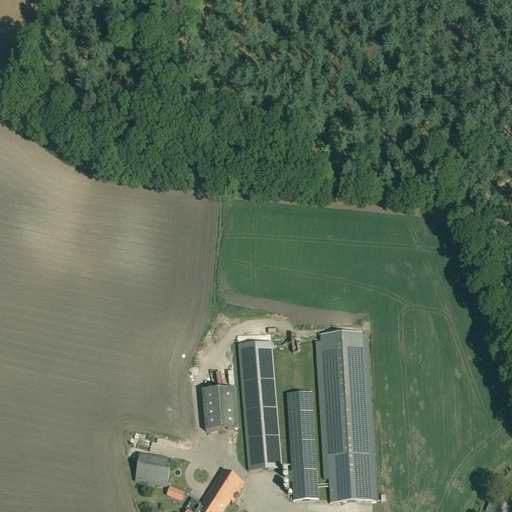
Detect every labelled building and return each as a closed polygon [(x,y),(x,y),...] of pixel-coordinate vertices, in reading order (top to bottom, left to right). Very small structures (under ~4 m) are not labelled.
[(331,504),(372,502),(362,334),(321,337),(331,504)] [(272,343),(238,346),(249,472),(283,470),(272,343)] [(236,389),(203,392),(206,433),(240,430),(236,389)] [(313,394),(288,395),(294,502),(319,501),(313,394)] [(163,444),(163,452),(177,452),(177,444),(163,444)] [(167,492),(174,462),(141,455),(135,485),(167,492)] [(246,485),(224,471),(203,505),(193,499),(186,510),(188,511),(187,511),(225,511),(233,500),(236,502),(238,500),(242,494),(241,493),(246,485)]
